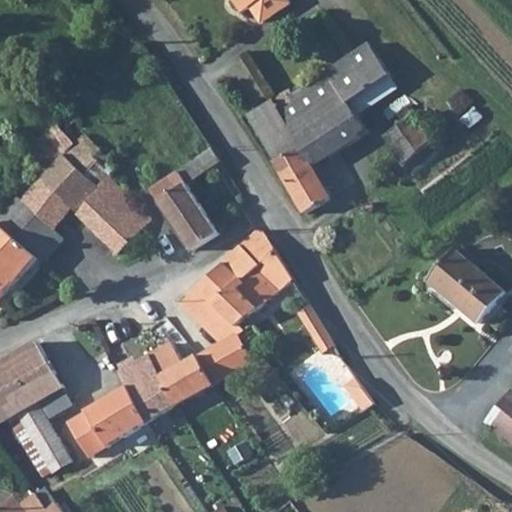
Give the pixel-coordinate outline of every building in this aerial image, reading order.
[(371,43),(330,72),(354,104),(363,116),(404,88),(371,43)] [(300,88),(301,91),(322,125),(354,104),(330,72),(300,88)] [(251,99),(266,124),(288,110),(283,100),(274,86),(251,99)] [(301,91),(283,100),(288,110),(266,124),(310,199),(334,184),(322,167),(304,138),(322,125),(301,91)] [(405,152),(436,125),(413,92),(403,99),(409,108),(387,122),(405,152)] [(375,132),(363,116),(354,104),(322,125),(304,138),(322,167),(375,132)] [(82,128),(67,145),(100,178),(111,168),(115,162),(98,147),(105,139),(87,123),(82,128)] [(172,195),(196,176),(226,151),(217,138),(161,181),(172,195)] [(124,243),(153,211),(138,194),(111,168),(100,178),(67,145),(56,156),(43,170),(78,202),(124,243)] [(16,188),(57,224),(78,202),(43,170),(26,188),(21,183),(16,188)] [(228,217),(196,176),(172,195),(170,197),(204,240),(230,220),(228,217)] [(0,206),(0,216),(37,249),(44,256),(66,232),(57,224),(16,188),(0,206)] [(0,289),(37,249),(0,216),(0,289)] [(248,321),(304,284),(275,239),(265,235),(248,252),(261,266),(240,284),(228,271),(191,307),(228,343),(235,338),(247,356),(259,350),(250,338),(256,334),(248,321)] [(433,280),(481,324),(511,292),(462,248),(433,280)] [(261,266),(248,252),(228,271),(240,284),(261,266)] [(320,351),(334,344),(317,310),(303,318),(320,351)] [(145,332),(151,350),(172,343),(166,325),(145,332)] [(177,344),(152,357),(179,405),(252,365),(270,395),(282,389),(290,384),(265,346),(259,350),(247,356),(235,338),(228,343),(190,363),(177,344)] [(65,388),(37,340),(0,362),(0,425),(20,414),(49,468),(71,457),(41,402),(65,388)] [(133,386),(128,389),(144,425),(149,422),(179,405),(152,357),(125,370),(133,386)] [(349,387),(366,411),(376,406),(358,381),(349,387)] [(511,386),(487,415),(511,433),(511,386)] [(144,425),(128,389),(75,419),(95,453),(144,425)] [(0,511),(23,511),(5,494),(0,498),(0,511)]
